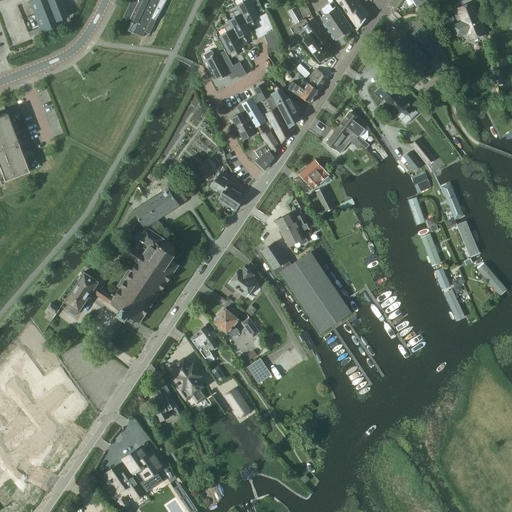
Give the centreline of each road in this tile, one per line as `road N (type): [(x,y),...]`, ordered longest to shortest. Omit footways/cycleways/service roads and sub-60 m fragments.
road 1 (residential): [(44,511),(266,182)]
road 2 (residential): [(266,182),(385,0)]
road 3 (tertiary): [(1,82),(85,42),(109,0)]
